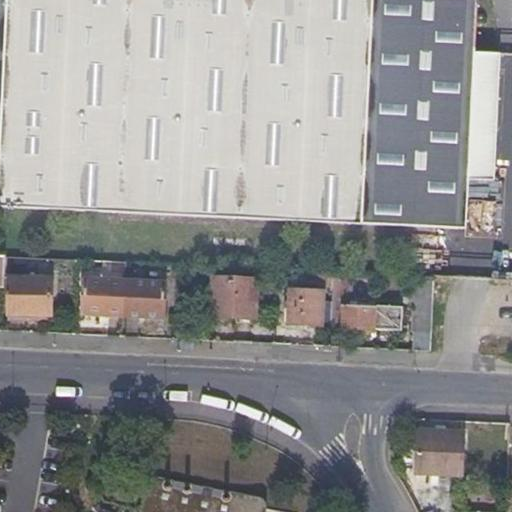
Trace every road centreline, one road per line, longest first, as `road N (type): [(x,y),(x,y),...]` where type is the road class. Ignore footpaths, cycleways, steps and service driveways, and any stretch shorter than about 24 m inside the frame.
road 1 (unclassified): [(0,371),(316,391)]
road 2 (unknown): [(511,144),(467,290),(464,394)]
road 3 (unclassified): [(316,391),(511,395)]
road 4 (residential): [(316,391),(388,511)]
